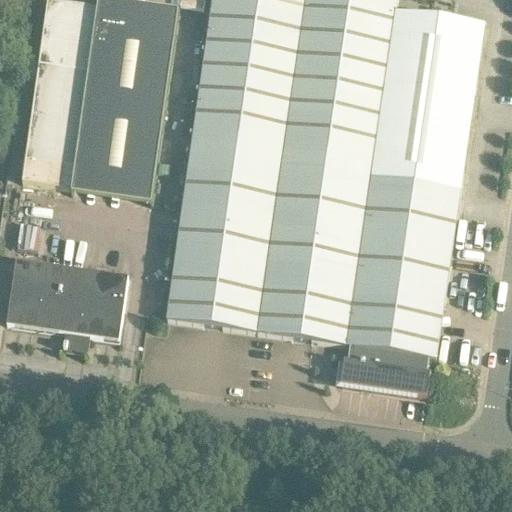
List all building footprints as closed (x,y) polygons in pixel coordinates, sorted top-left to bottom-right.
[(216,0),(169,326),(313,347),(352,353),(350,367),(346,367),(343,391),(429,404),(432,380),(428,379),(430,364),(438,365),(486,31),(397,18),(399,0),(216,0)] [(78,175),(99,14),(50,7),(24,189),(74,196),(73,200),(75,201),(78,175)] [(99,14),(78,175),(155,186),(152,211),(153,212),(180,18),(100,7),(99,14)] [(20,253),(39,255),(41,231),(22,230),(20,253)] [(89,342),(121,347),(130,282),(18,266),(9,331),(68,339),(65,356),(68,356),(69,353),(87,356),(89,342)] [(300,465),(295,464),(286,463),(284,473),(298,475),(300,465)]
